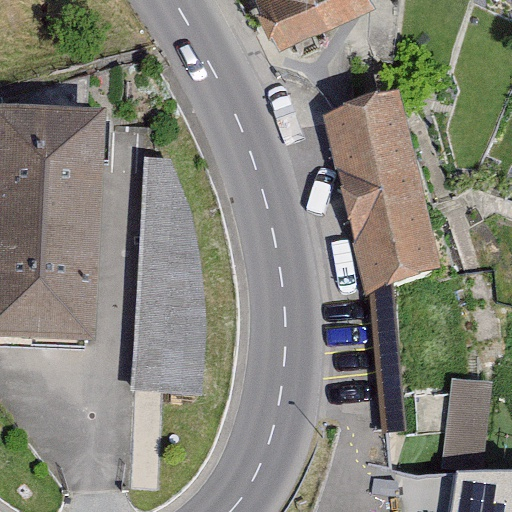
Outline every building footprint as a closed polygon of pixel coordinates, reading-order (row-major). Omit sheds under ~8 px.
[(395,0),(244,0),(277,66),(399,7),(395,0)] [(397,101),(329,117),(368,283),(436,267),(397,101)] [(152,134),(5,124),(0,197),(0,357),(136,367),(152,134)] [(492,383),(454,381),(443,465),(482,461),(492,383)] [(511,511),(511,472),(418,478),(396,473),(402,511),(511,511)]
